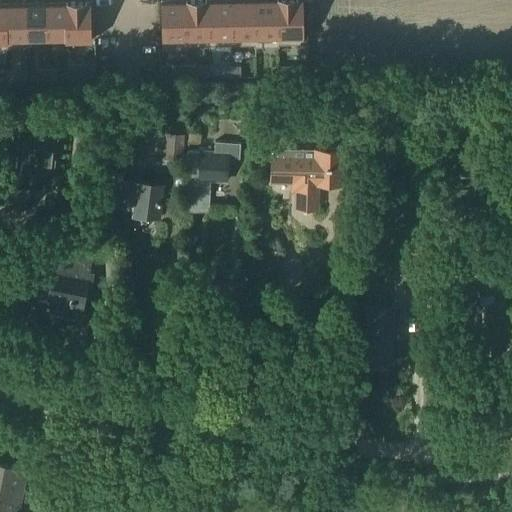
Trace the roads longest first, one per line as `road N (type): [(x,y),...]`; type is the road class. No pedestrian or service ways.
road 1 (track): [(17,384),(410,446),(511,450)]
road 2 (track): [(100,511),(17,384)]
